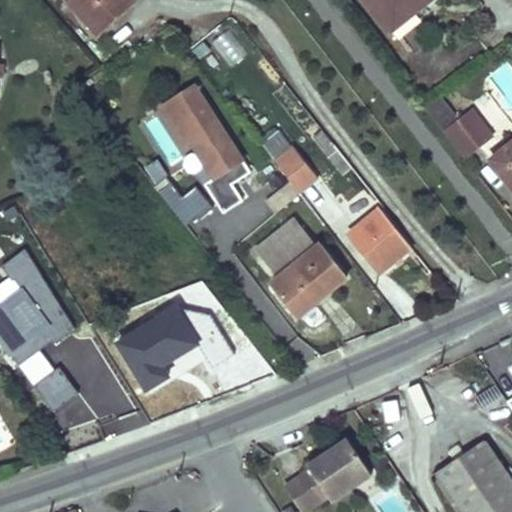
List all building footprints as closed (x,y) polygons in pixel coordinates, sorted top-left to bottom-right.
[(65,0),(97,36),(133,3),(130,0),(65,0)] [(363,0),(387,31),(426,0),(363,0)] [(211,40),(230,67),(247,55),(229,28),(211,40)] [(257,160),(193,79),(162,103),(189,138),(194,134),(222,169),(213,176),(234,203),(252,190),(240,174),(257,160)] [(440,95),(426,107),(444,130),(458,119),(440,95)] [(494,135),(472,108),(458,119),(444,130),(465,157),(494,135)] [(274,161),(291,147),(277,129),(260,143),(274,161)] [(511,140),(490,158),(511,185),(511,140)] [(291,147),(274,161),(299,192),(316,179),(291,147)] [(145,170),(160,184),(170,173),(155,159),(145,170)] [(168,183),(157,191),(184,226),(195,217),(168,183)] [(378,210),(346,234),(378,274),(409,249),(378,210)] [(292,220),(267,240),(289,267),(276,277),(270,282),(294,311),(308,301),(312,305),(345,279),(318,245),(315,246),(292,220)] [(254,250),(276,277),(289,267),(267,240),(254,250)] [(0,337),(53,411),(78,393),(44,347),(77,323),(23,248),(2,264),(10,275),(0,282),(0,337)] [(371,473),(347,437),(307,464),(311,469),(285,486),(302,511),(304,511),(329,496),(331,500),(371,473)] [(511,511),(511,483),(484,442),(435,475),(459,511),(511,511)]
